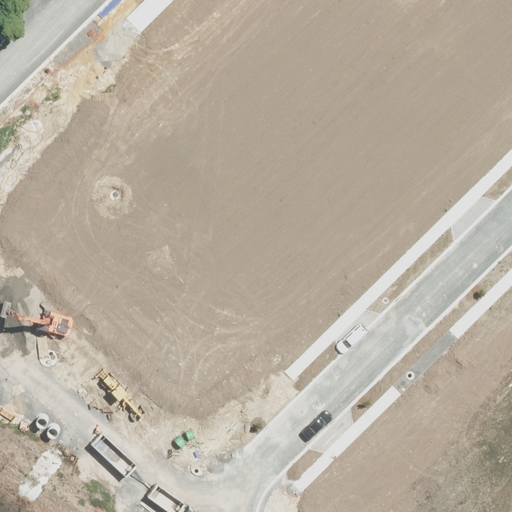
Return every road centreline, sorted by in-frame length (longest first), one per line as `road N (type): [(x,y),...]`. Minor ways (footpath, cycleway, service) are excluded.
road 1 (residential): [(511,222),(217,511)]
road 2 (residential): [(189,511),(0,357)]
